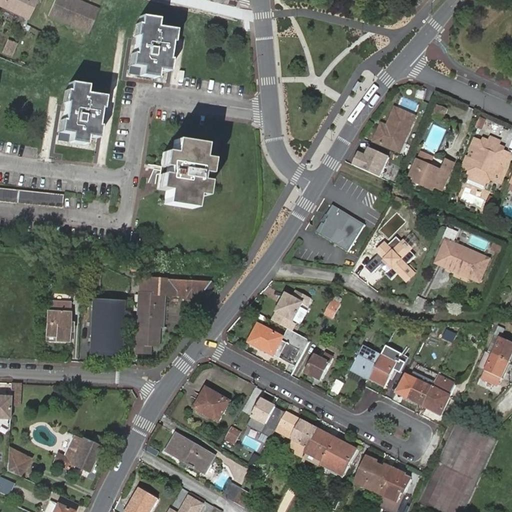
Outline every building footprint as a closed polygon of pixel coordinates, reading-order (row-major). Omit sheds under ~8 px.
[(33,10),(37,0),(0,0),(0,7),(20,16),(24,6),(33,10)] [(99,11),(73,0),(55,0),(48,17),(88,35),(99,11)] [(20,16),(28,20),(33,10),(24,6),(20,16)] [(157,21),(140,18),(138,26),(136,25),(134,38),(136,38),(134,55),(132,55),(130,67),(140,69),(139,77),(155,79),(157,71),(167,73),(169,61),(167,60),(170,44),(172,44),(174,32),(155,29),(157,21)] [(2,53),(10,57),(16,45),(7,41),(2,53)] [(101,110),(103,97),(85,95),(86,87),(69,85),(68,92),(65,92),(63,104),(65,105),(62,122),(61,122),(59,133),(70,135),(69,143),(84,145),(86,137),(97,139),(99,128),(96,128),(99,109),(101,110)] [(450,111),(439,105),(433,119),(444,124),(450,111)] [(395,146),(404,150),(419,117),(399,108),(391,125),(393,126),(391,130),(389,129),(384,127),(377,141),(394,149),(395,146)] [(484,118),(480,128),(486,131),(490,120),(484,118)] [(202,146),(174,142),(172,155),(163,154),(161,168),(166,169),(164,177),(159,176),(157,191),(166,192),(164,205),(192,210),(194,197),(203,198),(206,184),(198,183),(199,175),(207,176),(209,161),(200,160),(202,146)] [(502,148),(494,144),(488,142),(487,145),(481,142),(476,153),(481,155),(478,162),(473,160),(468,171),(474,173),(473,175),(475,176),(475,177),(491,183),(493,184),(494,182),(500,185),(504,176),(498,173),(501,166),(506,169),(511,156),(506,153),(507,150),(502,148)] [(383,178),(392,157),(372,148),(368,157),(362,154),(357,166),(383,178)] [(428,183),(427,187),(436,191),(438,188),(446,191),(458,165),(449,161),(445,172),(433,166),(437,158),(424,153),(420,161),(413,176),(418,179),(428,183)] [(491,183),(475,177),(474,180),(490,186),(491,183)] [(63,195),(0,187),(0,200),(62,207),(63,195)] [(367,226),(335,207),(319,234),(351,253),(367,226)] [(455,267),(454,270),(483,282),(493,259),(449,239),(439,260),(455,267)] [(398,268),(393,272),(390,274),(395,281),(403,275),(410,283),(418,277),(410,267),(421,259),(414,249),(412,245),(411,246),(407,240),(396,249),(394,246),(385,253),(387,255),(371,268),(376,275),(387,266),(393,262),(398,268)] [(84,274),(85,260),(74,259),(73,274),(84,274)] [(439,262),(454,270),(455,267),(439,260),(439,262)] [(387,266),(393,272),(398,268),(393,262),(387,266)] [(181,291),(207,293),(214,284),(148,279),(147,294),(139,294),(134,354),(149,355),(150,347),(157,347),(159,328),(162,327),(163,306),(165,306),(165,296),(177,296),(177,291),(181,291)] [(147,294),(148,279),(140,279),(139,294),(147,294)] [(293,298),(287,295),(278,313),(295,322),(304,304),(307,307),(312,299),(297,291),(293,298)] [(342,299),(334,295),(324,315),(334,319),(342,304),(340,303),(342,299)] [(89,349),(98,350),(113,350),(114,323),(121,323),(122,301),(91,300),(89,349)] [(68,322),(69,303),(48,302),(45,342),(71,344),(72,323),(68,322)] [(113,350),(98,350),(97,353),(119,354),(121,323),(114,323),(113,350)] [(470,332),(483,332),(483,323),(470,323),(470,332)] [(284,338),(260,325),(250,343),(275,356),(284,338)] [(468,327),(462,325),(456,338),(462,341),(468,327)] [(423,328),(417,339),(422,342),(428,330),(423,328)] [(455,339),(441,332),(435,344),(449,351),(455,339)] [(511,343),(494,335),(487,351),(493,354),(510,362),(511,356),(511,343)] [(400,360),(403,354),(387,346),(383,354),(399,362),(395,370),(401,373),(406,363),(400,360)] [(364,377),(369,380),(370,379),(382,356),(365,347),(352,372),(364,377)] [(334,359),(319,352),(307,375),(322,382),(334,359)] [(399,362),(383,354),(382,356),(370,379),(386,387),(395,370),(399,362)] [(502,379),(510,362),(493,354),(481,380),(497,388),(502,378),(502,379)] [(403,397),(424,407),(433,387),(419,381),(422,375),(416,371),(403,397)] [(360,384),(364,377),(352,372),(349,378),(360,384)] [(433,387),(424,407),(442,416),(457,384),(439,375),(433,387)] [(20,407),(21,385),(11,385),(10,397),(10,407),(20,407)] [(219,424),(231,402),(207,388),(195,410),(219,424)] [(0,420),(9,421),(10,407),(10,397),(1,397),(1,399),(0,398),(0,420)] [(275,408),(261,400),(252,418),(267,424),(275,408)] [(466,406),(463,414),(476,418),(479,410),(466,406)] [(287,450),(303,458),(305,455),(318,430),(301,421),(286,413),(279,427),(294,435),(287,450)] [(240,433),(232,430),(227,440),(234,444),(240,433)] [(323,464),(335,439),(318,430),(305,455),(323,464)] [(216,457),(177,435),(167,453),(206,475),(216,457)] [(99,447),(74,436),(64,458),(57,455),(54,462),(71,470),(73,466),(87,472),(99,447)] [(323,464),(322,465),(344,476),(358,450),(335,439),(323,464)] [(7,472),(19,477),(26,460),(8,452),(7,472)] [(367,454),(355,481),(366,486),(368,482),(377,487),(375,491),(382,495),(384,492),(394,468),(386,464),(384,468),(377,464),(379,460),(367,454)] [(382,495),(398,502),(403,492),(405,493),(412,480),(406,477),(407,474),(394,468),(384,492),(382,495)] [(14,484),(0,478),(0,493),(8,497),(14,484)] [(366,486),(375,491),(377,487),(368,482),(366,486)] [(232,484),(224,497),(236,503),(243,490),(232,484)] [(243,490),(236,503),(245,509),(252,496),(243,490)] [(200,511),(204,506),(190,498),(181,511),(172,511),(171,511),(200,511)]
